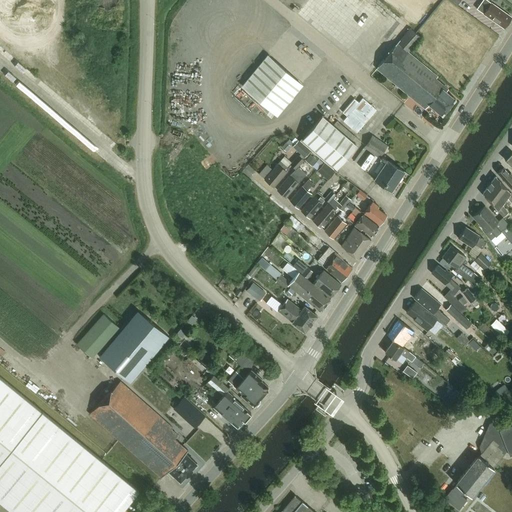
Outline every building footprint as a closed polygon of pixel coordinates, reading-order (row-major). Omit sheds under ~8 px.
[(331,1),(334,3),(335,0),(313,0),(307,9),(313,12),(318,5),(323,9),(324,8),(325,9),(331,1)] [(504,27),(511,16),(488,0),(482,0),(476,8),(504,27)] [(429,104),(441,113),(442,115),(455,99),(442,88),(444,86),(435,79),(437,76),(408,52),(420,37),(410,28),(377,68),(425,108),(429,104)] [(301,86),(269,58),(245,86),(277,114),(301,86)] [(357,132),(377,110),(363,98),(359,102),(354,99),(343,112),(347,116),(343,121),(357,132)] [(84,116),(114,142),(117,138),(87,112),(84,116)] [(303,137),(306,140),(337,165),(354,145),(350,141),(354,136),(337,120),(333,125),(321,115),(303,137)] [(364,147),(379,157),(387,145),(372,135),(364,147)] [(293,147),(305,158),(311,151),(299,141),(293,147)] [(286,151),(290,146),(286,142),(282,147),(286,151)] [(304,160),(298,155),(290,164),(295,169),(296,170),(298,167),(304,160)] [(312,164),(316,160),(311,155),(307,160),(312,164)] [(392,190),(404,171),(382,157),(381,159),(386,162),(375,179),(392,190)] [(265,179),(274,187),(290,169),(280,161),(265,179)] [(325,162),(318,170),(328,179),(335,171),(325,162)] [(295,169),(277,190),(286,197),(306,174),(298,167),(296,170),(295,169)] [(505,168),(504,167),(503,168),(501,168),(499,171),(499,172),(498,173),(498,174),(499,174),(511,188),(511,173),(511,172),(510,174),(505,168)] [(511,193),(496,176),(489,184),(504,201),(507,197),(511,202),(511,193)] [(308,179),(303,185),(290,201),(298,208),(311,193),(308,190),(313,183),(308,179)] [(489,184),(482,193),(504,216),(508,213),(500,205),(504,201),(489,184)] [(356,194),(363,200),(367,195),(360,189),(356,194)] [(329,203),(333,198),(336,195),(331,191),(324,199),(329,203)] [(310,218),(323,203),(314,196),(301,211),(310,218)] [(342,211),(351,200),(346,196),(339,203),(333,198),(329,203),(313,221),(319,226),(321,224),(323,226),(335,213),(333,212),(336,210),(335,209),(337,207),(342,211)] [(380,224),(387,215),(378,208),(379,206),(373,201),(364,212),(380,224)] [(355,207),(349,202),(346,206),(353,211),(355,207)] [(486,232),(498,222),(484,206),(473,216),(486,232)] [(285,220),(286,221),(300,232),(305,226),(290,214),(285,220)] [(372,236),(379,227),(363,214),(355,225),(361,230),(362,228),(372,236)] [(335,236),(346,223),(337,216),(324,231),(331,236),(333,234),(335,236)] [(292,227),(285,222),(280,230),(287,234),(292,227)] [(511,244),(511,229),(508,225),(501,230),(511,244)] [(482,248),(486,241),(483,239),(483,238),(479,236),(479,235),(465,226),(458,238),(472,246),(474,243),(482,248)] [(358,259),(372,240),(355,227),(341,246),(358,259)] [(481,278),(474,272),(461,263),(466,257),(451,246),(443,256),(457,268),(456,270),(468,279),(465,282),(472,288),(481,278)] [(348,273),(352,268),(342,259),(343,259),(329,247),(322,255),(329,260),(343,272),(345,270),(348,273)] [(475,260),(485,269),(491,263),(481,254),(475,260)] [(278,270),(262,257),(257,262),(274,276),(278,271),(278,270)] [(293,265),(302,273),(308,267),(298,259),(293,265)] [(342,281),(348,273),(345,270),(343,272),(329,260),(324,265),(342,281)] [(480,266),(474,260),(470,265),(476,270),(480,266)] [(249,274),(253,277),(261,267),(256,264),(249,274)] [(438,265),(432,273),(451,289),(455,292),(460,287),(450,278),(453,274),(446,269),(445,270),(438,265)] [(302,274),(307,278),(314,271),(308,266),(308,267),(302,273),(302,274)] [(331,297),(341,284),(324,269),(313,282),(331,297)] [(330,298),(307,279),(307,278),(302,274),(299,271),(294,277),(289,282),(281,275),(277,280),(287,288),(287,287),(290,284),(321,311),(326,304),(331,299),(330,298)] [(253,282),(246,290),(259,300),(265,293),(253,282)] [(421,288),(414,298),(446,323),(450,317),(437,307),(439,304),(421,288)] [(463,292),(470,302),(476,298),(468,288),(463,292)] [(456,299),(452,304),(462,313),(467,308),(463,305),(467,302),(463,297),(458,300),(456,299)] [(310,325),(317,316),(304,306),(301,310),(287,299),(283,304),(310,325)] [(427,330),(436,319),(415,302),(406,312),(413,318),(414,320),(427,330)] [(305,332),(310,325),(283,304),(278,310),(292,321),(292,322),(305,332)] [(445,310),(466,328),(471,322),(451,304),(445,310)] [(132,385),(171,339),(141,312),(102,358),(132,385)] [(104,314),(77,344),(92,357),(119,327),(104,314)] [(399,319),(387,334),(394,339),(409,351),(419,338),(412,333),(414,331),(399,319)] [(394,339),(385,351),(396,359),(400,353),(412,362),(416,356),(409,351),(394,339)] [(480,346),(473,339),(470,343),(477,350),(480,346)] [(490,340),(484,347),(492,354),(498,347),(490,340)] [(256,361),(242,349),(234,342),(229,347),(233,350),(229,355),(233,359),(233,360),(247,371),(256,361)] [(445,352),(453,359),(456,355),(449,348),(445,352)] [(403,370),(413,378),(417,372),(407,365),(403,370)] [(260,399),(268,390),(268,386),(261,380),(262,379),(251,370),(244,378),(236,371),(228,381),(243,393),(241,395),(254,406),(254,405),(257,405),(260,402),(260,399)] [(224,395),(221,398),(214,406),(238,426),(244,420),(245,421),(251,413),(234,397),(228,391),(229,389),(213,375),(208,381),(224,395)] [(120,511),(138,490),(0,377),(0,501),(13,511),(120,511)] [(120,380),(90,414),(162,478),(167,471),(173,477),(174,475),(180,481),(186,475),(186,476),(192,470),(191,469),(197,463),(185,452),(188,450),(175,439),(178,435),(172,429),(173,428),(120,380)] [(196,408),(184,397),(180,401),(192,412),(196,408)] [(479,455),(478,454),(455,483),(471,495),(494,467),(493,467),(505,452),(508,451),(509,455),(511,454),(511,424),(508,426),(495,420),(489,423),(495,437),(479,455)] [(466,500),(461,495),(465,491),(457,484),(453,489),(452,488),(445,498),(459,509),(466,500)] [(325,511),(324,511),(315,511),(295,495),(279,511),(325,511)]
